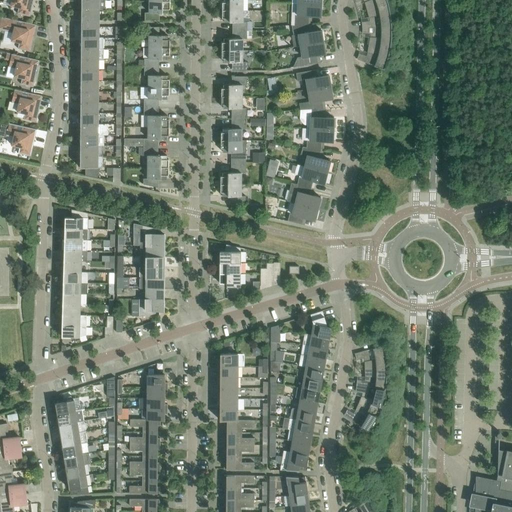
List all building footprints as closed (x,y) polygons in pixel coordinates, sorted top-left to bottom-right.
[(30,16),(33,0),(12,0),(11,5),(19,7),(17,13),(30,16)] [(78,0),(79,4),(82,5),(82,8),(82,9),(99,9),(105,9),(105,0),(78,0)] [(222,2),(222,10),(243,10),(242,0),(224,0),(224,2),(222,2)] [(355,0),(356,2),(360,0),(363,0),(364,2),(366,10),(388,4),(387,0),(372,0),(370,1),(369,0),(355,0)] [(170,9),(170,1),(149,1),(149,12),(145,12),(145,21),(157,21),(157,13),(168,13),(168,9),(170,9)] [(294,14),(294,25),(309,24),(310,16),(320,16),(321,16),(321,4),(298,3),(298,14),(294,14)] [(388,4),(366,10),(369,17),(369,20),(362,21),(362,27),(375,27),(375,24),(375,22),(375,19),(374,17),(380,16),(380,18),(381,21),(381,24),(381,26),(392,26),(390,13),(388,4)] [(82,9),(81,23),(99,23),(99,20),(99,9),(82,9)] [(222,10),(222,18),(224,18),(224,22),(232,22),(234,22),(234,30),(247,30),(247,22),(243,22),(243,10),(222,10)] [(36,24),(9,18),(0,16),(0,28),(1,30),(6,31),(13,32),(11,40),(19,42),(18,48),(30,51),(36,24)] [(81,37),(99,37),(99,26),(99,23),(81,23),(81,26),(81,37)] [(294,25),(292,25),(293,35),(299,34),(301,45),(323,42),(322,30),(310,32),(309,26),(309,24),(294,25)] [(370,37),(368,44),(391,48),(392,38),(392,26),(381,26),(381,29),(381,32),(381,35),(381,38),(375,38),(376,35),(376,32),(376,29),(375,27),(362,27),(362,33),(370,33),(370,37)] [(149,35),(149,47),(170,47),(170,39),(168,39),(168,35),(157,35),(157,27),(145,27),(144,35),(149,35)] [(222,42),(222,50),(242,50),(242,39),(247,39),(247,30),(234,30),(234,38),(224,38),(224,42),(222,42)] [(81,37),(81,48),(103,48),(103,37),(99,37),(81,37)] [(298,57),(293,66),(293,67),(301,66),(318,63),(317,54),(320,54),(325,53),(323,42),(301,45),(302,56),(298,57)] [(389,58),(391,48),(368,44),(367,52),(366,55),(359,53),(357,58),(356,58),(356,59),(360,60),(369,64),(373,54),(378,56),(378,59),(377,62),(376,64),(375,66),(373,73),(373,74),(387,79),(389,72),(387,71),(385,70),(389,58)] [(170,55),(170,47),(149,47),(149,58),(144,58),(144,60),(144,67),(157,67),(157,59),(168,59),(168,55),(170,55)] [(81,48),(81,59),(99,59),(103,59),(103,48),(81,48)] [(222,50),(222,58),(223,58),(223,62),(234,62),(234,70),(247,70),(247,62),(242,62),(242,50),(222,50)] [(10,60),(9,66),(16,68),(14,76),(22,78),(21,84),(33,87),(39,60),(12,54),(10,60)] [(81,59),(81,70),(99,70),(99,59),(81,59)] [(149,75),(148,86),(169,87),(169,79),(167,79),(167,75),(157,75),(157,67),(144,67),(144,75),(149,75)] [(329,75),(328,75),(318,77),(316,69),(296,73),(297,81),(306,79),(308,90),(331,86),(329,75)] [(99,81),(99,70),(81,70),(81,80),(99,81)] [(221,88),(221,96),(242,96),(242,85),(247,85),(247,76),(234,76),(234,84),(223,84),(223,88),(221,88)] [(81,80),(81,91),(98,91),(99,81),(81,80)] [(169,95),(169,87),(148,86),(148,98),(144,98),(144,107),(156,107),(157,99),(167,99),(167,95),(169,95)] [(310,101),(299,103),(300,110),(323,108),(322,100),(324,99),(332,98),(333,98),(331,86),(308,90),(310,101)] [(17,111),(25,113),(23,119),(36,122),(42,95),(14,89),(12,102),(19,103),(17,111)] [(98,102),(98,91),(81,91),(81,102),(98,102)] [(234,108),(234,118),(246,118),(246,108),(242,108),(242,96),(221,96),(221,104),(223,104),(223,108),(234,108)] [(81,102),(81,113),(98,113),(98,102),(81,102)] [(141,115),(141,127),(148,127),(169,127),(169,119),(167,119),(167,115),(156,115),(156,107),(144,107),(144,115),(141,115)] [(300,110),(300,118),(301,120),(303,123),(306,125),(307,125),(307,128),(334,129),(334,118),(333,118),(325,117),(323,117),(323,108),(300,110)] [(81,123),(81,124),(98,124),(98,113),(81,113),(81,116),(78,117),(78,123),(81,123)] [(246,118),(234,118),(233,128),(223,128),(223,132),(221,132),(221,140),(241,140),(242,129),(246,129),(246,118)] [(2,122),(0,131),(0,134),(6,136),(6,135),(14,137),(12,144),(12,145),(20,147),(18,153),(31,156),(37,129),(9,123),(2,122)] [(81,124),(81,134),(104,135),(108,135),(108,132),(108,131),(103,124),(98,124),(81,124)] [(169,135),(169,127),(148,127),(148,138),(143,138),(143,144),(143,147),(156,147),(156,144),(156,139),(167,139),(167,135),(169,135)] [(307,147),(321,149),(321,144),(322,141),(332,141),(333,141),(334,129),(307,128),(302,128),(302,139),(307,139),(307,144),(307,147)] [(80,145),(103,145),(104,145),(104,135),(80,134),(80,144),(80,145)] [(221,140),(221,148),(223,148),(223,152),(231,152),(233,152),(233,162),(246,162),(246,140),(241,140),(221,140)] [(77,150),(77,155),(80,155),(80,156),(103,156),(103,145),(80,145),(80,146),(80,148),(77,150)] [(148,167),(169,167),(169,159),(167,159),(167,155),(156,155),(156,147),(143,147),(143,155),(148,155),(148,167)] [(307,155),(305,166),(327,172),(330,161),(329,160),(319,158),(321,149),(307,147),(303,147),(301,154),(307,155)] [(80,156),(80,168),(81,168),(81,167),(85,167),(85,175),(97,178),(98,177),(98,176),(98,173),(99,173),(99,167),(102,167),(103,167),(103,156),(80,156)] [(220,176),(220,184),(241,184),(241,173),(246,173),(246,172),(246,162),(233,162),(233,172),(222,172),(222,176),(220,176)] [(324,183),(327,172),(305,166),(298,164),(295,175),(299,176),(297,184),(311,187),(313,180),(324,183)] [(168,175),(169,167),(148,167),(148,178),(143,178),(143,184),(156,187),(156,179),(166,179),(166,175),(168,175)] [(291,182),(287,201),(295,203),(318,209),(321,197),(320,197),(310,194),(311,187),(297,184),(291,182)] [(241,184),(220,184),(220,192),(222,192),(222,196),(233,196),(233,204),(245,204),(246,196),(241,196),(241,184)] [(314,220),(315,220),(318,209),(295,203),(293,214),(290,213),(288,221),(302,224),(304,217),(314,220)] [(65,228),(82,229),(88,229),(88,213),(71,209),(71,217),(68,217),(65,217),(65,228)] [(146,245),(164,245),(164,234),(155,234),(155,228),(134,223),(134,245),(146,245)] [(65,228),(64,239),(87,240),(88,229),(82,229),(65,228)] [(64,249),(64,250),(87,250),(87,240),(64,239),(64,242),(62,242),(62,249),(64,249)] [(241,251),(239,251),(239,248),(242,249),(243,248),(226,244),(225,251),(220,251),(220,262),(241,262),(241,251)] [(146,245),(146,256),(164,256),(164,245),(146,245)] [(64,250),(64,260),(82,261),(87,261),(87,250),(64,250)] [(164,267),(164,256),(146,256),(140,256),(140,267),(164,267)] [(64,260),(64,271),(81,272),(82,261),(64,260)] [(220,262),(220,273),(241,273),(241,262),(220,262)] [(140,277),(146,277),(164,278),(164,267),(140,267),(140,277)] [(89,272),(81,272),(64,271),(63,282),(88,283),(89,272)] [(241,273),(220,273),(219,283),(226,283),(226,286),(241,286),(241,273)] [(146,288),(163,288),(164,278),(146,277),(140,277),(140,288),(146,288)] [(63,293),(81,293),(88,294),(88,283),(63,282),(63,293)] [(146,288),(146,299),(163,299),(163,288),(146,288)] [(63,293),(63,304),(80,304),(81,293),(63,293)] [(155,313),(156,310),(159,310),(163,310),(163,299),(146,299),(139,299),(139,306),(139,316),(146,316),(155,313)] [(63,304),(62,314),(80,315),(80,304),(63,304)] [(313,324),(311,334),(329,338),(331,327),(332,322),(326,321),(325,320),(322,311),(322,310),(310,314),(313,323),(313,324)] [(87,315),(80,315),(62,314),(62,325),(86,326),(87,315)] [(280,333),(280,324),(271,327),(271,334),(277,334),(280,333)] [(62,325),(62,336),(79,337),(86,335),(86,326),(62,325)] [(105,326),(105,335),(113,335),(113,327),(107,327),(105,326)] [(259,335),(264,339),(268,334),(263,330),(259,335)] [(277,342),(280,342),(280,333),(277,334),(271,334),(271,342),(277,342)] [(305,333),(303,344),(310,345),(327,348),(329,338),(311,334),(305,333)] [(364,369),(387,368),(386,359),(384,345),(389,344),(388,336),(373,340),(373,341),(375,348),(355,353),(354,354),(355,354),(356,359),(364,358),(364,361),(364,369)] [(310,345),(308,356),(325,359),(327,348),(310,345)] [(218,361),(218,365),(237,365),(238,354),(225,353),(221,353),(221,361),(218,361)] [(323,369),(325,359),(308,356),(302,355),(300,365),(306,366),(323,369)] [(221,371),(221,376),(237,376),(237,365),(218,365),(218,371),(221,371)] [(322,380),(323,369),(306,366),(304,377),(322,380)] [(370,377),(376,377),(375,380),(375,383),(375,386),(374,388),(385,391),(387,378),(387,368),(364,369),(365,377),(365,380),(357,379),(356,385),(369,387),(370,377)] [(148,374),(148,386),(168,386),(168,382),(165,382),(165,375),(148,374)] [(217,383),(217,387),(237,387),(237,376),(221,376),(220,383),(217,383)] [(304,377),(302,387),(320,391),(322,380),(304,377)] [(361,396),(358,403),(379,412),(383,403),(385,391),(374,388),(374,391),(373,394),(372,397),(371,399),(366,398),(369,387),(356,385),(355,391),(362,393),(362,396),(361,396)] [(168,392),(168,386),(148,386),(148,397),(165,397),(165,392),(168,392)] [(220,392),(220,398),(237,398),(237,387),(217,387),(217,392),(220,392)] [(318,401),(320,391),(302,387),(297,387),(295,397),(300,398),(318,401)] [(56,403),(58,414),(82,410),(84,409),(83,403),(80,404),(79,397),(74,398),(73,397),(56,403)] [(148,397),(148,408),(167,408),(168,404),(164,404),(165,397),(148,397)] [(217,404),(217,409),(237,409),(237,398),(220,398),(220,404),(217,404)] [(300,398),(298,409),(316,412),(318,401),(300,398)] [(354,435),(366,444),(372,435),(368,432),(375,421),(379,412),(358,403),(355,411),(354,413),(347,410),(344,414),(343,414),(347,417),(360,426),(356,431),(356,432),(354,435)] [(167,413),(167,408),(148,408),(147,419),(161,419),(161,420),(164,420),(164,413),(167,413)] [(292,408),(290,418),(314,423),(316,412),(298,409),(292,408)] [(237,420),(237,409),(217,409),(217,414),(220,414),(220,420),(224,420),(237,420)] [(84,421),(82,410),(58,414),(59,425),(84,421)] [(312,433),(314,423),(290,418),(288,429),(289,429),(312,433)] [(143,426),(143,432),(157,432),(157,425),(161,425),(161,420),(161,419),(147,419),(130,419),(130,426),(143,426)] [(227,426),(227,432),(242,432),(242,427),(254,427),(254,420),(237,420),(224,420),(224,426),(227,426)] [(61,435),(79,432),(86,431),(84,421),(59,425),(61,435)] [(0,449),(23,446),(21,446),(20,439),(20,437),(6,439),(5,431),(8,431),(7,423),(0,424),(0,449)] [(292,441),(310,444),(312,433),(289,429),(287,440),(292,441)] [(86,431),(79,432),(61,435),(63,446),(87,442),(86,431)] [(157,438),(157,432),(143,432),(143,437),(130,437),(130,444),(160,444),(160,438),(157,438)] [(224,439),(224,445),(254,445),(254,438),(242,438),(242,432),(227,432),(227,439),(224,439)] [(308,454),(310,444),(292,441),(290,451),(308,454)] [(64,457),(89,453),(87,442),(63,446),(64,457)] [(142,451),(142,456),(157,456),(157,450),(160,450),(160,444),(130,444),(130,450),(142,451)] [(227,450),(227,457),(241,457),(241,451),(254,452),(254,445),(224,445),(224,450),(227,450)] [(0,472),(12,471),(12,465),(9,465),(8,458),(22,456),(22,454),(21,447),(23,447),(23,446),(0,449),(0,472)] [(498,475),(497,480),(476,476),(475,496),(474,496),(472,503),(475,504),(475,511),(474,511),(472,511),(471,511),(511,511),(511,451),(499,449),(499,448),(498,448),(497,475),(498,475)] [(281,463),(280,470),(287,470),(299,470),(299,469),(305,470),(306,465),(308,454),(290,451),(283,450),(281,463)] [(66,467),(84,464),(91,463),(89,453),(64,457),(66,467)] [(157,462),(157,456),(142,456),(142,461),(130,461),(130,468),(160,468),(160,462),(157,462)] [(224,463),(224,469),(254,469),(254,462),(241,462),(241,457),(227,457),(227,463),(224,463)] [(66,467),(68,478),(86,475),(84,464),(66,467)] [(142,475),(142,481),(157,481),(157,474),(160,474),(160,468),(130,468),(130,475),(142,475)] [(12,471),(0,472),(0,494),(0,497),(28,493),(26,493),(25,486),(25,484),(18,485),(17,478),(13,478),(12,471)] [(89,494),(86,475),(68,478),(70,494),(77,493),(77,494),(89,494)] [(254,482),(254,475),(224,475),(224,481),(227,481),(227,487),(241,488),(241,482),(254,482)] [(306,482),(305,477),(299,477),(298,476),(287,476),(288,484),(289,495),(307,492),(306,482)] [(129,485),(129,493),(160,493),(160,487),(157,487),(157,481),(142,481),(142,486),(129,485)] [(224,494),(223,500),(254,500),(254,493),(241,493),(241,488),(227,487),(227,494),(224,494)] [(374,511),(368,499),(372,496),(368,489),(355,498),(359,505),(347,511),(374,511)] [(309,503),(307,492),(289,495),(291,505),(309,503)] [(27,503),(27,501),(26,494),(28,494),(28,493),(0,497),(2,511),(17,511),(15,511),(14,505),(27,503)] [(71,502),(70,511),(88,511),(89,508),(95,508),(95,499),(89,500),(77,501),(77,502),(71,502)] [(159,505),(160,499),(129,499),(129,506),(142,506),(142,511),(156,511),(156,505),(159,505)] [(226,506),(226,511),(239,511),(240,511),(241,507),(254,507),(254,500),(223,500),(223,506),(226,506)] [(291,505),(291,511),(309,511),(309,503),(291,505)]
